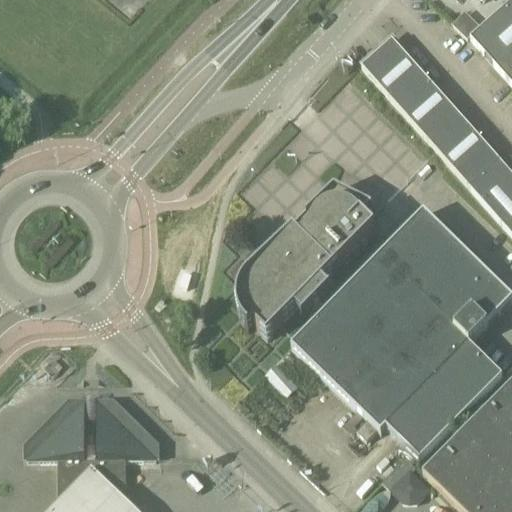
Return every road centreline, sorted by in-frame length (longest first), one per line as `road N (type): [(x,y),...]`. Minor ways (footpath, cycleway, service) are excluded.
road 1 (secondary): [(266,13),(250,17),(96,172),(73,185)]
road 2 (unclassified): [(193,108),(282,90),(362,0)]
road 3 (unclassified): [(303,511),(171,380)]
road 4 (secondary): [(108,216),(193,108)]
road 5 (unclassified): [(73,306),(154,377),(171,380)]
road 6 (unclassified): [(171,380),(169,363),(107,277)]
road 7 (secondary): [(193,108),(261,31),(266,13)]
